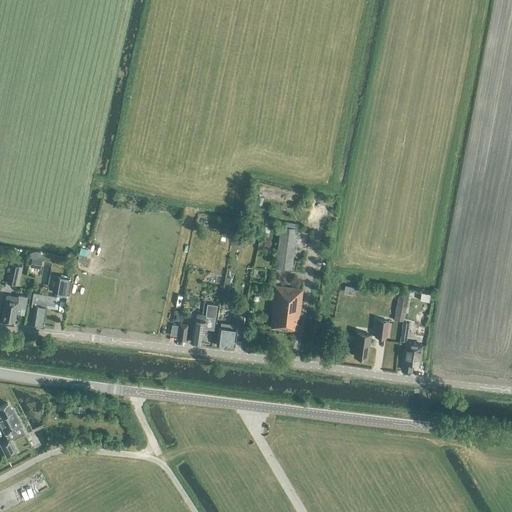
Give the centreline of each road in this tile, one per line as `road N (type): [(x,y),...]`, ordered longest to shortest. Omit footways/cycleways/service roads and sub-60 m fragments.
road 1 (tertiary): [(511,438),(0,374)]
road 2 (unclassified): [(511,391),(0,327)]
road 3 (unknown): [(36,459),(60,450),(162,454),(123,391)]
